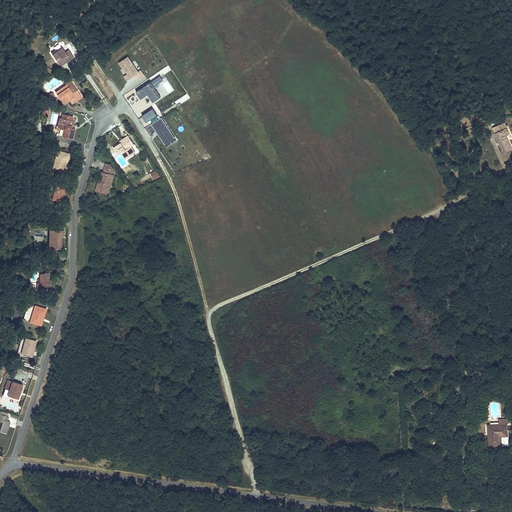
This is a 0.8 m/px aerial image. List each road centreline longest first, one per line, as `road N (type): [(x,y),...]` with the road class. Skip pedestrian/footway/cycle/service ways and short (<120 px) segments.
road 1 (residential): [(155,152),(123,105),(89,150),(72,290),(11,466)]
road 2 (unclassified): [(375,511),(11,466)]
road 3 (track): [(155,152),(209,311)]
